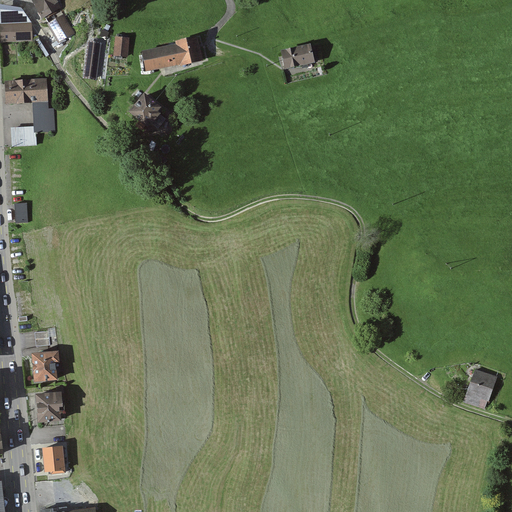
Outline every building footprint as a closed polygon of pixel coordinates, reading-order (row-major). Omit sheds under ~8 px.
[(57,0),(31,0),(43,19),(62,7),(57,0)] [(0,4),(1,24),(32,23),(21,8),(0,4)] [(64,15),(48,24),(58,42),(75,33),(64,15)] [(32,23),(1,24),(1,43),(33,42),(32,23)] [(129,38),(116,37),(114,55),(128,57),(129,38)] [(151,70),(205,60),(201,38),(179,42),(180,47),(148,53),(151,70)] [(88,41),(84,77),(96,79),(101,43),(88,41)] [(285,69),(314,63),(310,44),(281,50),(285,69)] [(47,79),(6,81),(7,104),(32,103),(48,102),(47,79)] [(170,109),(152,94),(136,114),(154,128),(170,109)] [(48,102),(32,103),(34,126),(11,127),(12,147),(37,146),(36,133),(55,132),(54,109),(49,109),(48,102)] [(27,204),(14,204),(16,223),(28,222),(27,204)] [(49,332),(35,333),(36,347),(50,345),(49,332)] [(59,351),(32,353),(34,381),(57,379),(56,362),(60,361),(59,351)] [(465,402),(467,403),(486,411),(500,379),(479,370),(465,402)] [(62,392),(36,395),(39,425),(61,422),(60,408),(63,408),(62,392)] [(63,446),(44,448),(46,472),(51,471),(51,475),(66,473),(63,446)]
